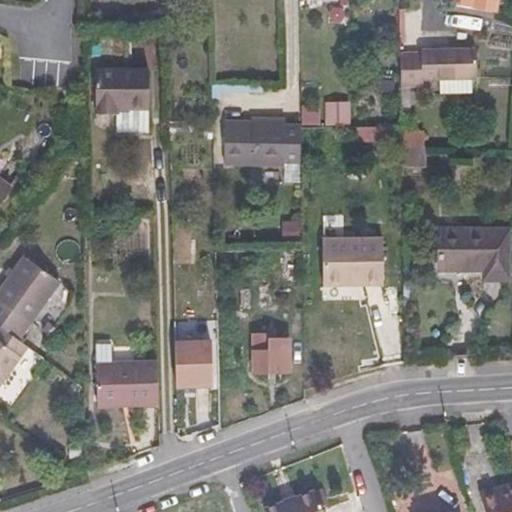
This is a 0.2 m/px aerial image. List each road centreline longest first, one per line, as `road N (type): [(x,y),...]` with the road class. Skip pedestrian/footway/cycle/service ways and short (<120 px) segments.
road 1 (tertiary): [(67,511),(345,409)]
road 2 (tertiary): [(345,409),(418,391),(511,386)]
